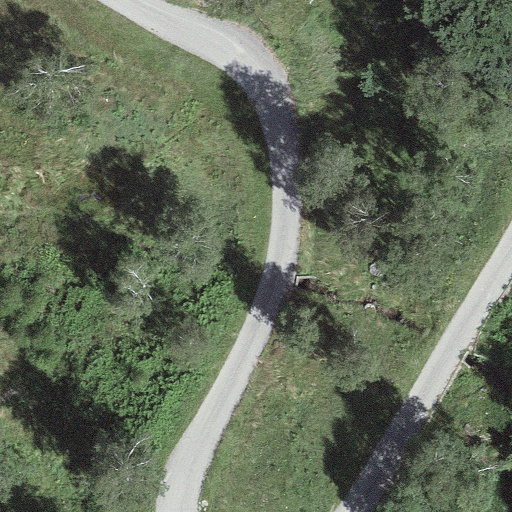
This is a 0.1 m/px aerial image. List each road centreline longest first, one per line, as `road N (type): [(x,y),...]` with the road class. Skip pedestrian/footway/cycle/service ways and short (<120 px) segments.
road 1 (unclassified): [(125,0),(229,55),(276,129),(280,200),(271,274),(196,447),(180,511)]
road 2 (unclassified): [(361,511),(511,248)]
